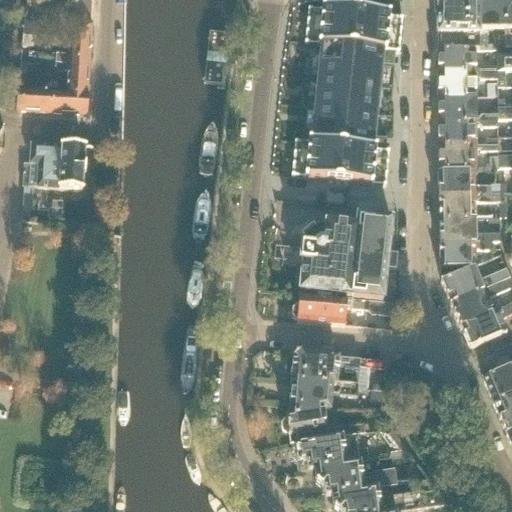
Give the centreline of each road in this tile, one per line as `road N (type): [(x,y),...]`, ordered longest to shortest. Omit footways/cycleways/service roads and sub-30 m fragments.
road 1 (residential): [(449,354),(420,282),(420,0)]
road 2 (tertiary): [(236,335),(270,0)]
road 3 (residential): [(14,130),(106,135),(110,0)]
road 4 (residential): [(449,354),(236,335)]
road 5 (tertiary): [(273,511),(229,450),(236,335)]
road 6 (residential): [(511,497),(449,354)]
road 7 (residential): [(0,269),(14,130)]
